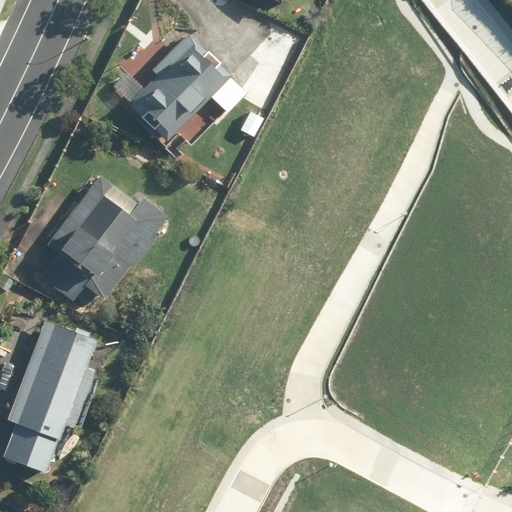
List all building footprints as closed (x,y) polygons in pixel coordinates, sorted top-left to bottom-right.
[(351,8),(312,77),(386,119),(425,50),(351,8)] [(221,75),(183,35),(154,63),(142,51),(121,70),(126,75),(111,89),(163,144),(173,134),(179,140),(202,118),(207,123),(236,95),(219,77),(221,75)] [(305,92),(266,161),(341,203),(379,133),(305,92)] [(154,219),(96,175),(41,247),(52,255),(36,276),(82,310),(91,298),(95,302),(120,269),(124,272),(148,239),(142,235),(154,219)] [(91,339),(38,320),(2,422),(10,425),(0,453),(0,460),(41,475),(58,427),(67,430),(89,369),(81,366),(91,339)]
